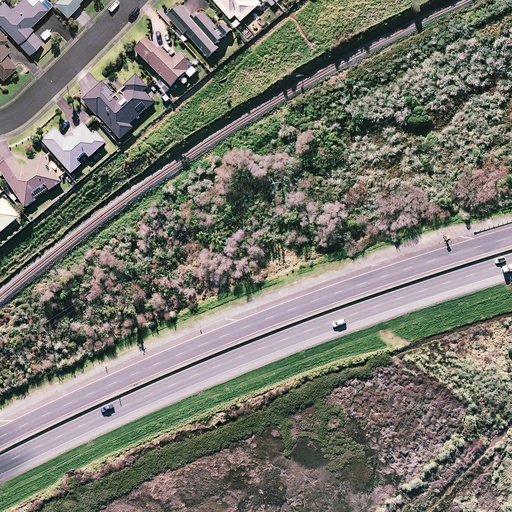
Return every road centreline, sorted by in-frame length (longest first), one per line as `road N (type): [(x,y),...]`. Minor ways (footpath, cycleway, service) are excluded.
road 1 (trunk): [(511,262),(224,364),(0,466)]
road 2 (trunk): [(0,435),(305,302),(511,236)]
road 3 (residential): [(136,0),(34,101),(0,123)]
